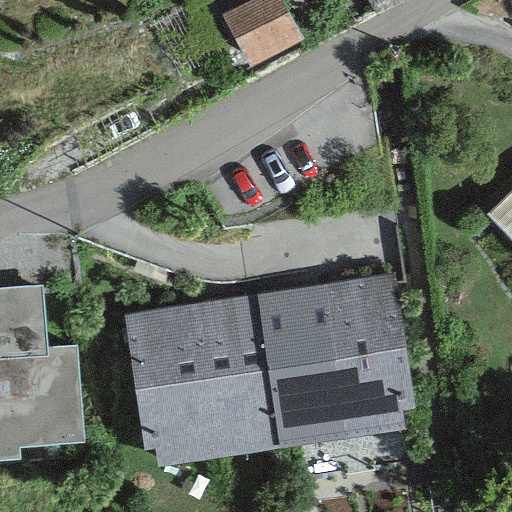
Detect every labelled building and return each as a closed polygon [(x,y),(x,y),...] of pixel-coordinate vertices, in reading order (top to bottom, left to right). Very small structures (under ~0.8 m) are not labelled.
[(281,0),(249,0),(219,16),(247,67),(301,37),(281,0)] [(406,0),(375,0),(382,13),(406,0)] [(511,190),(486,215),(511,241),(511,190)] [(321,294),(300,298),(306,332),(326,329),(342,432),(405,422),(402,404),(414,402),(393,271),(319,282),(321,294)] [(42,283),(0,285),(0,453),(18,453),(17,440),(82,436),(75,341),(46,344),(42,283)] [(259,291),(191,301),(213,452),(281,442),(259,291)] [(156,460),(213,452),(191,301),(123,311),(142,443),(153,441),(156,460)]
